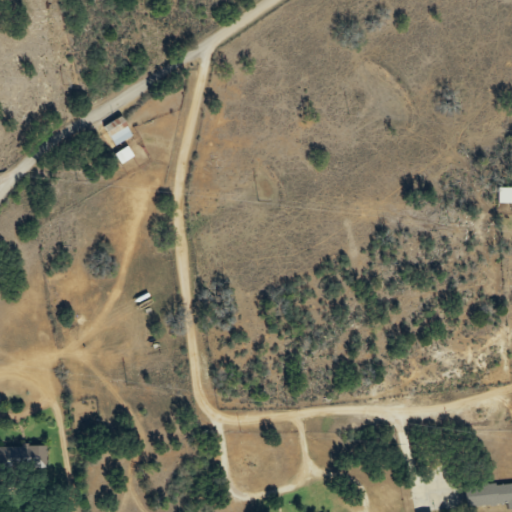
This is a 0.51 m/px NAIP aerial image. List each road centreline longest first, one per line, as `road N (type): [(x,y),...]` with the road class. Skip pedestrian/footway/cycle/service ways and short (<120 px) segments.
road 1 (residential): [(37,82),(97,213),(104,265),(179,435),(275,391),(381,383)]
road 2 (residential): [(0,208),(303,0)]
